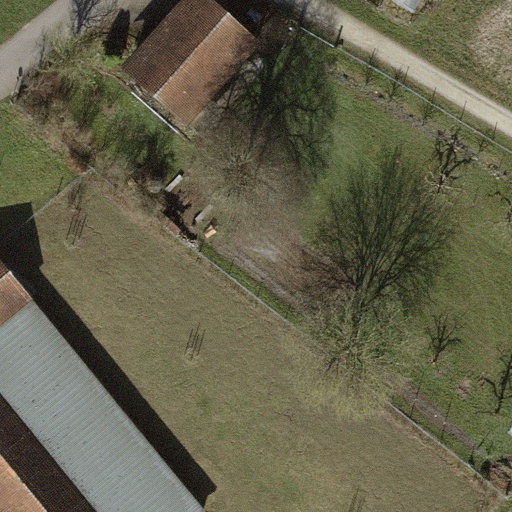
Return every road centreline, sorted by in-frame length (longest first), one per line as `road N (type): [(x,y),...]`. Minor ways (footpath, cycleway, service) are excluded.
road 1 (track): [(511,136),(294,0)]
road 2 (residential): [(95,0),(0,78)]
